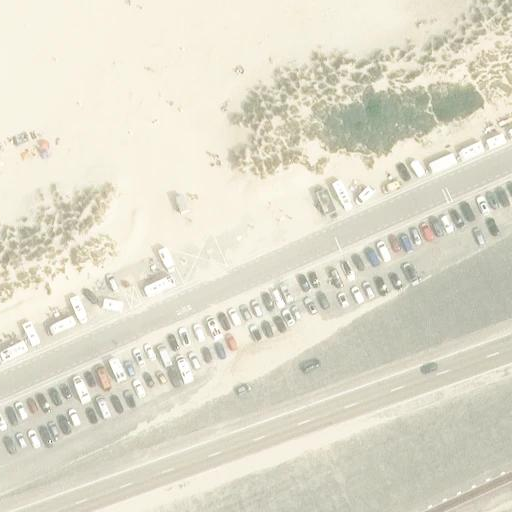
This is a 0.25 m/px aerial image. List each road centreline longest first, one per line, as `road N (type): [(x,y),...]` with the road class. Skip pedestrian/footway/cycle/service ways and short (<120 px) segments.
road 1 (unclassified): [(0,384),(511,156)]
road 2 (unclassified): [(43,511),(511,346)]
